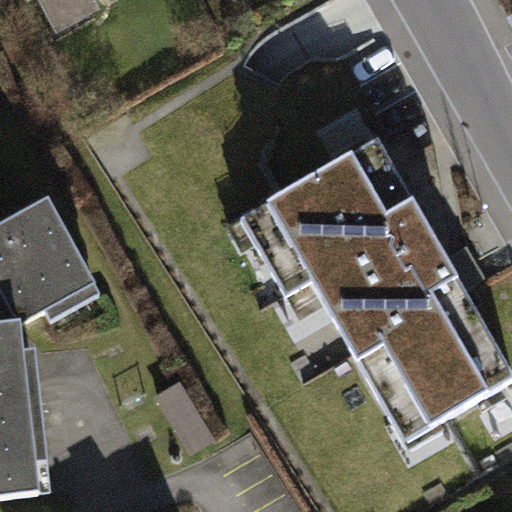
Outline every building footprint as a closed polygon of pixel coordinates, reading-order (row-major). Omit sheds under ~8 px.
[(38,0),(56,32),(95,11),(89,1),(91,0),(38,0)] [(511,382),(511,376),(378,144),(256,214),(272,242),(258,250),(286,300),(312,285),(391,423),(421,406),(433,428),(511,382)] [(0,292),(20,328),(94,288),(47,204),(0,230),(0,292)] [(0,500),(38,496),(20,328),(0,330),(0,500)] [(160,402),(189,451),(210,438),(181,390),(160,402)]
